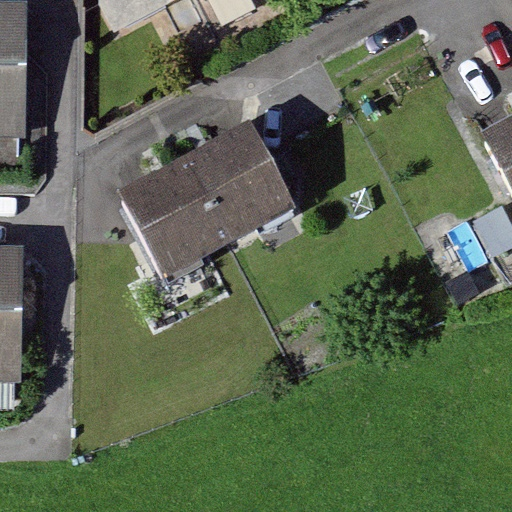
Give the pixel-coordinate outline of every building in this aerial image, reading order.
[(21,20),(0,19),(0,131),(19,132),(21,20)] [(511,131),(478,152),(511,210),(511,131)] [(244,139),(181,174),(223,251),(286,217),(244,139)] [(181,174),(117,209),(159,286),(223,251),(181,174)] [(26,262),(0,261),(0,375),(23,376),(26,262)]
